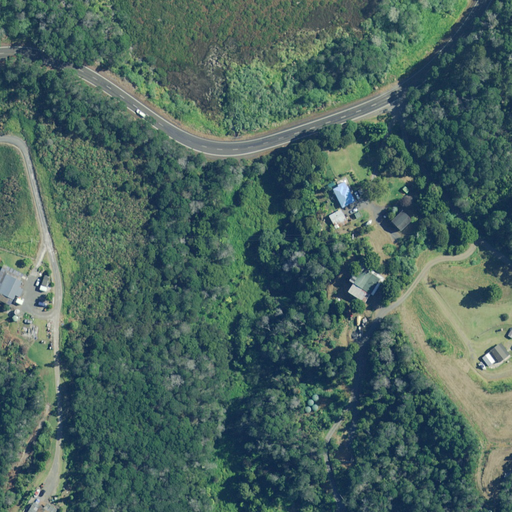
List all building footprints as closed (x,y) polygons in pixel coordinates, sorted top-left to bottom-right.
[(355,201),(345,182),(333,188),(343,207),(355,201)] [(406,185),(403,189),(407,194),(411,190),(406,185)] [(348,223),(342,210),(329,216),(335,229),(348,223)] [(413,221),(403,211),(392,222),(402,231),(413,221)] [(360,263),(352,277),(349,281),(344,289),(366,303),(371,294),(373,296),(384,278),(378,274),(360,263)] [(26,275),(4,265),(1,272),(0,273),(0,292),(1,293),(0,294),(0,300),(11,306),(16,295),(20,297),(24,290),(20,288),(26,275)] [(510,355),(501,344),(483,358),(489,366),(498,360),(500,363),(510,355)] [(48,504),(45,508),(36,502),(29,511),(56,511),(57,510),(48,504)]
